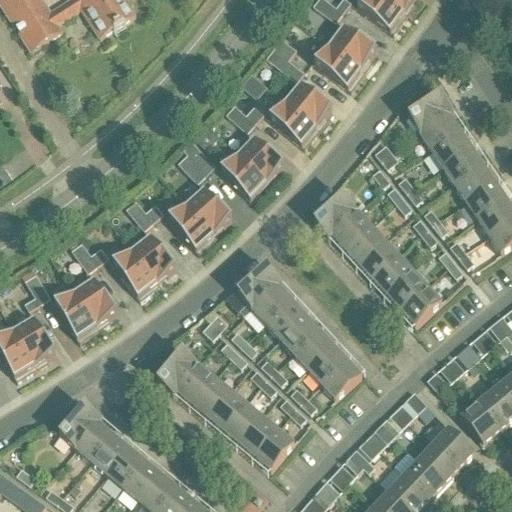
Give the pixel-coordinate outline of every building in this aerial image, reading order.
[(99,43),(135,20),(129,11),(122,0),(72,0),(73,2),(50,17),(39,0),(0,0),(0,5),(32,55),(62,36),(58,31),(82,16),(99,43)] [(408,22),(377,0),(363,0),(360,5),(363,7),(357,15),(391,39),(394,41),(408,22)] [(417,0),(377,0),(408,22),(416,11),(413,9),(419,1),(417,0)] [(314,12),(337,29),(344,19),(337,13),(321,2),(314,12)] [(344,4),(337,13),(344,19),(351,9),(344,4)] [(340,32),(326,51),(365,80),(373,69),(370,67),(376,59),(340,32)] [(274,55),(289,67),(297,56),(282,45),(274,55)] [(365,80),(326,51),(312,70),(348,97),(351,99),(365,80)] [(274,55),(268,64),(297,89),(305,79),(289,67),(274,55)] [(299,92),(285,109),(320,138),(329,127),(326,125),(332,117),(299,92)] [(409,125),(420,142),(454,119),(442,102),(409,125)] [(320,138),(285,109),(283,107),(267,125),(302,154),(305,156),(320,138)] [(227,121),(248,139),(256,130),(246,121),(235,111),(227,121)] [(255,112),(246,121),(256,130),(264,121),(255,112)] [(454,119),(420,142),(432,159),(461,139),(450,123),(454,120),(454,119)] [(461,139),(432,159),(443,176),(473,156),(461,139)] [(251,143),(235,160),(268,191),(284,174),(251,143)] [(386,152),(375,161),(381,168),(392,160),(386,152)] [(473,156),(443,176),(455,193),(484,173),(473,156)] [(268,191),(235,160),(237,163),(221,179),(251,208),(268,191)] [(392,160),(381,168),(387,176),(399,168),(392,160)] [(179,170),(198,190),(208,181),(201,174),(188,161),(179,170)] [(201,174),(208,181),(216,173),(210,166),(201,174)] [(484,173),(455,193),(467,210),(496,190),(484,173)] [(391,189),(380,176),(373,182),(383,195),(391,189)] [(339,201),(349,195),(340,183),(331,189),(339,201)] [(405,184),(398,190),(407,201),(414,195),(405,184)] [(496,190),(467,210),(478,227),(508,207),(496,190)] [(201,194),(184,209),(217,245),(215,242),(232,227),(201,194)] [(387,200),(396,211),(403,205),(395,194),(387,200)] [(414,195),(407,201),(416,212),(423,206),(414,195)] [(344,203),(314,230),(329,246),(358,219),(344,203)] [(403,205),(396,211),(405,222),(412,216),(403,205)] [(127,215),(145,237),(155,228),(146,218),(137,207),(127,215)] [(511,213),(508,207),(478,227),(490,244),(511,228),(511,213)] [(217,245),(184,209),(167,225),(197,258),(199,261),(217,245)] [(156,211),(146,218),(155,228),(164,221),(156,211)] [(431,216),(424,222),(433,233),(440,227),(431,216)] [(358,219),(329,246),(329,247),(333,243),(346,258),(372,234),(358,219)] [(429,237),(420,226),(413,232),(422,243),(429,237)] [(440,227),(433,233),(442,244),(449,238),(440,227)] [(511,228),(490,244),(502,261),(511,253),(511,228)] [(372,234),(346,258),(360,273),(386,249),(372,234)] [(429,237),(422,243),(431,254),(438,248),(429,237)] [(130,255),(160,293),(158,290),(176,276),(151,243),(132,257),(130,255)] [(457,248),(450,254),(458,265),(466,259),(457,248)] [(72,257),(89,279),(99,271),(91,261),(83,249),(72,257)] [(386,249),(360,273),(374,288),(400,264),(386,249)] [(91,261),(99,271),(109,264),(101,253),(91,261)] [(160,293),(130,255),(111,269),(139,305),(141,308),(160,293)] [(439,264),(448,275),(455,269),(446,258),(439,264)] [(466,259),(458,265),(467,276),(474,270),(466,259)] [(400,264),(374,288),(387,303),(413,279),(400,264)] [(455,269),(448,275),(456,286),(463,280),(455,269)] [(237,301),(252,316),(281,289),(267,274),(237,301)] [(413,279),(387,303),(401,318),(427,294),(413,279)] [(52,304),(37,280),(26,287),(36,304),(40,311),(52,304)] [(92,283),(72,296),(100,337),(111,329),(109,326),(117,321),(92,283)] [(281,289),(252,316),(266,332),(292,308),(279,293),(282,290),(281,289)] [(427,294),(401,318),(416,333),(442,309),(427,294)] [(100,337),(72,296),(53,309),(78,347),(80,350),(100,337)] [(40,311),(36,304),(25,310),(30,318),(40,311)] [(292,308),(266,332),(280,347),(306,322),(292,308)] [(218,321),(210,329),(221,339),(228,331),(218,321)] [(32,322),(12,334),(14,337),(37,376),(49,369),(47,366),(56,361),(32,322)] [(306,322),(280,347),(293,362),(319,337),(306,322)] [(511,334),(502,323),(496,328),(507,342),(511,338),(511,334)] [(507,342),(496,328),(489,334),(500,348),(507,342)] [(221,339),(210,329),(203,337),(213,347),(221,339)] [(14,337),(12,334),(0,341),(0,359),(15,385),(16,385),(17,388),(37,376),(14,337)] [(319,337),(293,362),(307,377),(334,353),(319,337)] [(231,345),(241,355),(248,348),(238,339),(231,345)] [(248,348),(241,355),(252,365),(258,358),(248,348)] [(221,356),(231,366),(237,359),(227,349),(221,356)] [(469,350),(462,356),(474,370),(481,364),(469,350)] [(334,353),(307,377),(322,392),(348,368),(334,353)] [(474,370),(462,356),(456,362),(468,375),(474,370)] [(157,389),(174,403),(200,372),(183,358),(157,389)] [(237,359),(231,366),(241,375),(248,369),(237,359)] [(261,373),(271,383),(277,377),(267,367),(261,373)] [(348,368),(322,392),(336,407),(362,383),(348,368)] [(200,372),(174,403),(177,400),(192,412),(215,385),(200,372)] [(267,387),(257,377),(251,384),(261,394),(267,387)] [(277,377),(271,383),(281,393),(287,386),(277,377)] [(436,379),(427,388),(439,401),(449,392),(436,379)] [(511,382),(511,383),(494,397),(511,417),(511,382)] [(215,385),(192,412),(208,425),(231,398),(215,385)] [(267,387),(261,394),(271,404),(277,397),(267,387)] [(297,395),(291,401),(301,411),(307,405),(297,395)] [(511,417),(494,397),(478,410),(500,438),(511,427),(511,417)] [(231,398),(208,425),(224,438),(246,411),(231,398)] [(415,399),(406,408),(418,421),(427,412),(415,399)] [(307,405),(301,411),(311,421),(317,414),(307,405)] [(297,415),(287,406),(280,412),(290,422),(297,415)] [(478,410),(461,424),(483,451),(500,438),(478,410)] [(246,411),(224,438),(240,451),(262,424),(246,411)] [(60,443),(75,456),(101,425),(85,412),(60,443)] [(297,415),(290,422),(301,432),(307,425),(297,415)] [(262,424),(240,451),(256,465),(278,437),(262,424)] [(101,425),(75,456),(92,470),(114,442),(99,430),(102,426),(101,425)] [(387,426),(380,432),(393,445),(399,439),(387,426)] [(393,445),(380,432),(374,438),(387,451),(393,445)] [(449,435),(434,451),(460,475),(475,459),(449,435)] [(278,437),(256,465),(271,478),(294,451),(278,437)] [(114,442),(92,470),(107,483),(130,455),(114,442)] [(434,451),(418,467),(444,492),(460,475),(434,451)] [(130,455),(107,483),(123,496),(146,469),(130,455)] [(356,456),(350,463),(363,475),(369,469),(356,456)] [(363,475),(350,463),(344,469),(358,481),(363,475)] [(418,467),(403,483),(429,507),(444,492),(418,467)] [(146,469),(123,496),(139,509),(161,482),(146,469)] [(16,483),(17,483),(30,493),(36,485),(22,475),(16,483)] [(1,479),(0,479),(0,499),(10,485),(1,479)] [(161,482),(139,509),(142,511),(162,511),(177,495),(161,482)] [(403,483),(389,499),(403,511),(424,511),(429,507),(403,483)] [(327,488),(321,494),(334,506),(340,500),(327,488)] [(69,498),(75,503),(82,496),(75,490),(69,498)] [(329,511),(334,506),(321,494),(315,501),(327,511),(329,511)] [(177,495),(162,511),(189,511),(193,508),(177,495)] [(256,495),(234,507),(236,511),(277,511),(270,498),(260,503),(256,495)] [(46,504),(57,511),(63,504),(51,496),(46,504)] [(403,511),(389,499),(376,511),(403,511)]
